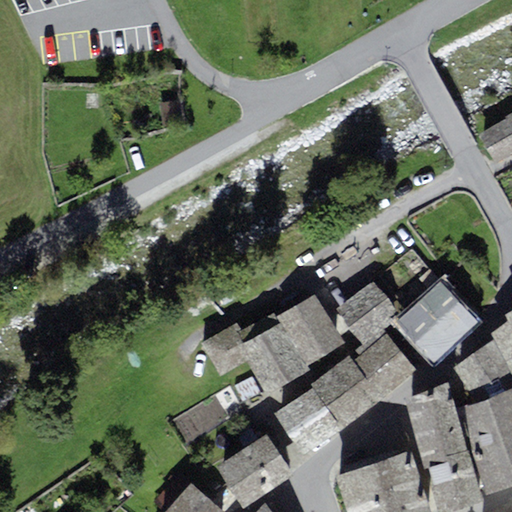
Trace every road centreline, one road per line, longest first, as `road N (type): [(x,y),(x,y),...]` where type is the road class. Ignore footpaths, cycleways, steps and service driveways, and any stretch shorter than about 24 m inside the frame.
road 1 (residential): [(475,164),(195,337)]
road 2 (unclassified): [(511,289),(479,330),(322,462),(309,491),(314,511)]
road 3 (residential): [(0,263),(269,115)]
road 4 (residential): [(158,0),(200,67),(269,115)]
road 5 (residential): [(269,115),(403,32)]
road 6 (unclassified): [(403,32),(475,164)]
